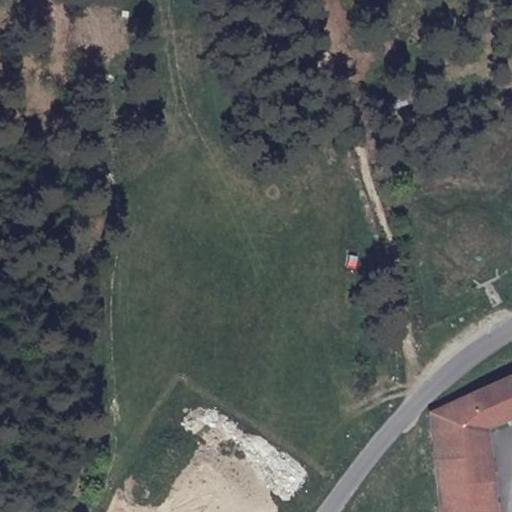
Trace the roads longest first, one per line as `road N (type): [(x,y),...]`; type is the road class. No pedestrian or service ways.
road 1 (track): [(414,400),(395,248),(311,0)]
road 2 (residential): [(511,333),(414,400),(328,511)]
